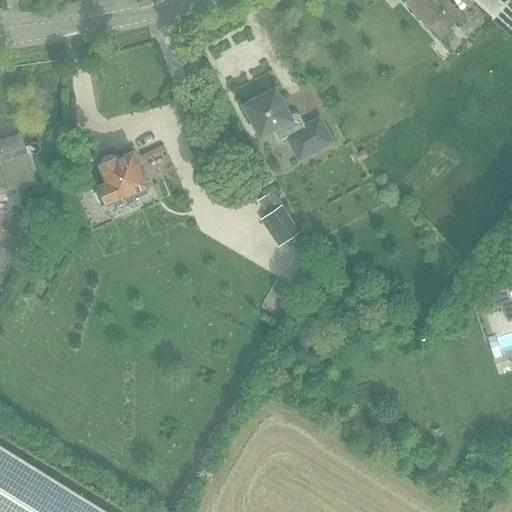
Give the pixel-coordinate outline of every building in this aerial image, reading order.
[(407,0),(406,1),(428,26),(441,41),(452,32),(449,29),(455,24),(459,28),(468,21),(459,11),(457,13),(446,0),(407,0)] [(503,5),(497,0),(475,0),(493,16),(490,19),(511,39),(511,38),(511,4),(508,1),(503,5)] [(252,126),(255,132),(259,133),(261,136),(273,129),(279,141),(287,137),(299,160),(332,142),(319,118),(304,126),(298,115),(294,114),(289,116),(275,89),(259,98),(255,96),(249,100),(247,104),(245,105),(253,121),(252,126)] [(0,194),(37,183),(28,154),(32,153),(37,153),(40,150),(41,146),(38,142),(33,142),(29,145),(26,146),(22,133),(0,139),(0,194)] [(163,144),(154,148),(157,153),(165,149),(163,144)] [(362,149),(355,154),(358,159),(365,154),(362,149)] [(106,202),(107,205),(148,187),(143,175),(144,175),(139,163),(138,163),(133,151),(118,158),(118,157),(116,157),(111,155),(103,159),(101,164),(99,164),(107,182),(99,186),(100,188),(97,189),(96,194),(99,201),(103,203),(106,202)] [(273,182),(257,152),(244,159),(253,178),(259,189),(273,182)] [(279,244),(298,231),(281,207),(283,206),(272,191),(262,198),(272,212),(262,219),(279,244)] [(20,236),(25,227),(22,216),(10,219),(12,224),(8,230),(20,236)] [(4,241),(15,247),(19,240),(9,234),(4,241)] [(4,241),(0,248),(11,254),(15,247),(4,241)] [(0,248),(0,256),(6,261),(11,254),(0,248)] [(309,254),(292,281),(308,292),(326,265),(309,254)] [(511,285),(488,294),(493,311),(504,307),(511,304),(511,285)] [(0,511),(106,511),(0,446),(0,511)]
